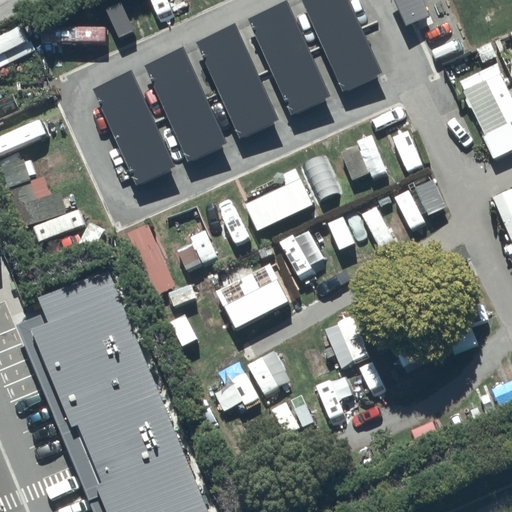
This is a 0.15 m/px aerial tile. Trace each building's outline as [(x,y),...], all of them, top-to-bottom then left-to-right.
[(348,0),(314,0),(302,6),(344,101),(385,83),(348,0)] [(422,0),(393,0),(409,37),(434,26),(422,0)] [(291,10),(250,28),(293,124),(334,106),(291,10)] [(238,33),(199,51),(242,146),(282,128),(238,33)] [(187,57),(147,75),(190,171),(230,153),(187,57)] [(511,98),(499,72),(463,90),(469,104),(468,105),(473,116),(476,115),(488,140),(483,142),(495,166),(511,157),(511,98)] [(135,80),(95,98),(138,194),(178,176),(135,80)] [(0,123),(0,169),(46,148),(40,134),(34,137),(23,113),(0,123)] [(41,184),(33,163),(1,174),(9,195),(41,184)] [(69,221),(63,200),(12,215),(19,236),(69,221)] [(13,331),(90,511),(209,511),(114,288),(13,331)] [(232,342),(212,289),(193,296),(207,332),(189,338),(196,355),(232,342)] [(239,337),(274,322),(261,290),(226,304),(239,337)] [(355,319),(326,330),(343,375),(372,364),(355,319)] [(365,374),(351,380),(371,424),(399,412),(378,365),(363,371),(365,374)] [(326,388),(313,393),(332,437),(364,423),(349,390),(346,391),(339,375),(323,382),(326,388)] [(308,444),(296,417),(281,423),(292,451),(308,444)]
